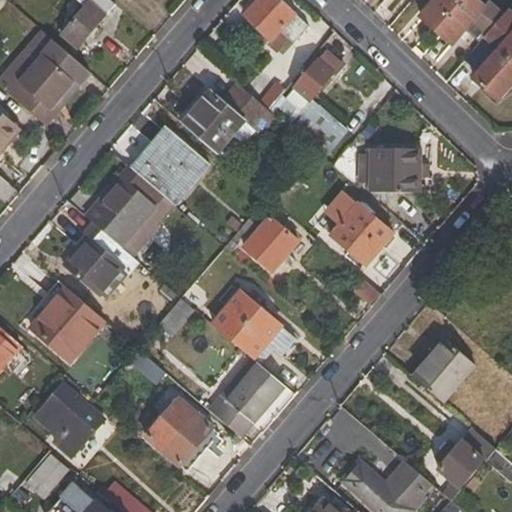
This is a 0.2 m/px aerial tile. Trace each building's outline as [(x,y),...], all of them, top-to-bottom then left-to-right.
[(76,49),(115,3),(110,0),(78,0),(77,1),(84,8),(61,36),(76,49)] [(286,39),(292,44),(307,28),(277,0),(259,0),(245,15),(270,39),(267,42),(276,50),(286,39)] [(452,45),(464,31),(478,44),(504,14),(489,1),(484,7),(476,0),(430,0),(433,2),(420,16),(452,45)] [(511,84),(511,13),(508,10),(504,14),(478,44),(463,61),(476,73),(471,79),(497,102),(511,84)] [(73,83),(78,88),(91,73),(41,30),(29,44),(40,54),(6,93),(45,126),(55,115),(50,109),(58,100),(73,83)] [(29,44),(0,77),(0,87),(6,93),(40,54),(29,44)] [(285,64),(288,67),(259,103),(269,112),(308,62),(295,51),(285,64)] [(334,72),(318,57),(291,88),(307,103),(334,72)] [(261,136),(276,118),(269,112),(259,103),(236,83),(219,103),(209,93),(182,124),(216,154),(232,136),(238,142),(251,142),(261,136)] [(300,112),(307,103),(291,88),(284,97),(300,112)] [(324,133),(344,151),(378,112),(357,95),(324,133)] [(55,115),(64,104),(58,100),(50,109),(55,115)] [(0,126),(10,114),(0,105),(0,126)] [(163,128),(138,157),(144,163),(169,132),(163,128)] [(169,132),(144,163),(135,172),(165,198),(175,206),(209,166),(169,132)] [(372,195),(419,195),(421,148),(385,149),(385,155),(359,155),(358,184),(372,184),(372,195)] [(165,198),(135,172),(131,169),(117,185),(121,189),(91,223),(122,249),(165,198)] [(117,185),(115,182),(85,217),(91,223),(121,189),(117,185)] [(330,235),(366,266),(392,234),(357,205),(330,235)] [(268,217),(259,227),(249,218),(238,232),(247,240),(242,247),(272,273),(298,243),(268,217)] [(106,301),(138,263),(122,249),(91,223),(82,233),(78,230),(70,240),(76,246),(74,250),(77,253),(66,265),(106,301)] [(231,238),(224,248),(234,258),(242,247),(231,238)] [(351,289),(370,307),(381,295),(360,277),(351,289)] [(29,331),(69,365),(104,323),(53,279),(43,292),(54,302),(29,331)] [(202,304),(208,296),(193,283),(187,290),(202,304)] [(196,312),(202,304),(187,290),(180,298),(196,312)] [(241,290),(211,325),(251,360),(264,345),(271,351),(279,358),(295,338),(241,290)] [(190,310),(178,300),(167,312),(179,323),(190,310)] [(0,371),(16,353),(0,338),(0,371)] [(444,340),(413,376),(442,401),(473,364),(444,340)] [(118,354),(126,361),(136,349),(128,342),(118,354)] [(264,345),(251,360),(257,365),(259,367),(271,351),(264,345)] [(257,365),(215,416),(240,438),(284,387),(259,367),(257,365)] [(56,443),(70,455),(101,419),(64,387),(38,417),(60,437),(56,443)] [(177,398),(145,436),(175,462),(195,439),(200,443),(213,429),(177,398)] [(38,460),(48,448),(27,431),(17,442),(38,460)] [(460,490),(484,461),(495,449),(472,431),(456,449),(448,441),(435,458),(443,464),(438,471),(452,483),(460,490)] [(200,443),(195,439),(175,462),(181,468),(200,443)] [(510,483),(511,480),(511,464),(495,449),(484,461),(510,483)] [(0,490),(7,497),(36,462),(24,451),(0,479),(0,490)] [(67,469),(47,452),(22,483),(41,500),(67,469)] [(422,494),(430,485),(404,462),(385,485),(358,462),(342,481),(376,511),(412,511),(425,498),(422,494)] [(45,511),(105,511),(71,482),(45,511)] [(452,483),(442,495),(450,502),(460,490),(452,483)] [(146,511),(116,486),(106,498),(122,511),(146,511)] [(356,511),(331,489),(310,511),(320,511),(327,504),(336,511),(356,511)] [(458,511),(460,510),(450,502),(441,511),(458,511)]
